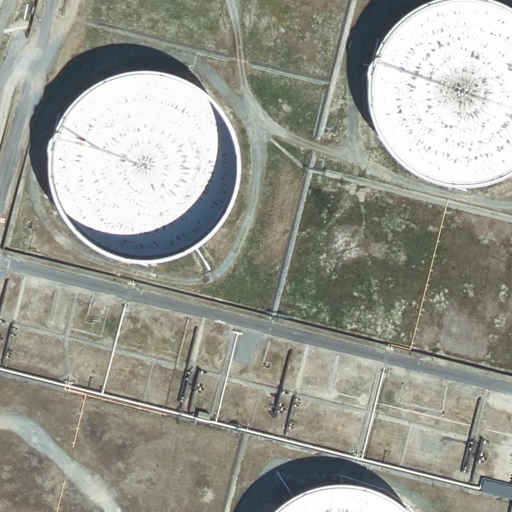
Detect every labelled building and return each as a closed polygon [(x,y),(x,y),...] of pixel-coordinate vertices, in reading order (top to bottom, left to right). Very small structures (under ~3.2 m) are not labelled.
[(440,0),(438,0),(429,4),(421,7),(413,12),(406,17),(400,22),(393,29),(388,36),(382,44),(378,52),(375,61),(372,70),(371,78),(370,88),(370,98),(371,106),(373,116),(376,126),(379,133),(384,142),(390,150),(396,157),(402,163),(409,168),(417,174),(426,178),(435,182),(445,184),(453,186),(463,186),(471,186),(479,185),(489,183),(497,180),(506,177),(511,173),(511,9),(503,5),(495,2),(488,0),(440,0)] [(180,76),(170,73),(169,72),(160,71),(151,70),(141,70),(132,71),(124,73),(115,76),(105,80),(98,84),(90,89),(83,95),(76,102),(71,108),(66,116),(61,125),(57,134),(55,142),(53,152),(52,160),(52,170),(53,179),(55,189),(58,198),(61,206),(66,215),(70,222),(77,229),(84,236),(90,242),(98,247),(107,252),(116,256),(124,258),(134,260),(143,261),(153,261),(161,260),(171,258),(179,255),(188,252),(197,247),(205,241),(211,236),(218,229),(225,221),(230,213),(234,205),(237,198),(240,188),(242,178),(243,168),(243,158),(242,150),(239,140),(237,132),(233,123),(229,116),(223,108),(218,101),(211,94),(205,89),(196,83),(189,79),(180,76)] [(208,414),(202,413),(201,417),(200,421),(211,424),(213,415),(208,414)] [(413,511),(409,507),(403,502),(395,496),(386,491),(377,487),(369,485),(359,482),(350,482),(340,481),(332,482),(322,484),(314,486),(305,490),(296,494),(289,499),(281,505),(275,511),(273,511),(413,511)] [(511,488),(486,482),(484,491),(511,497),(511,488)]
